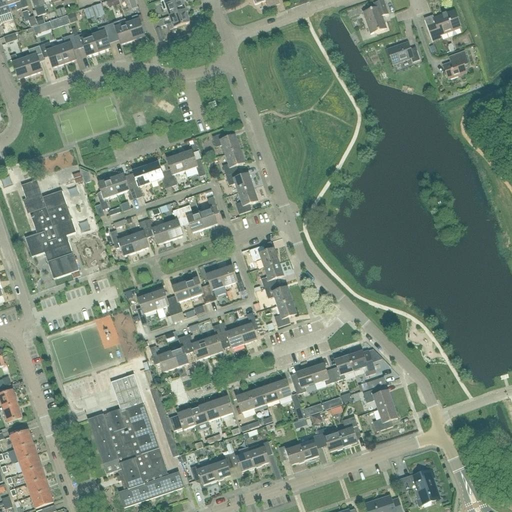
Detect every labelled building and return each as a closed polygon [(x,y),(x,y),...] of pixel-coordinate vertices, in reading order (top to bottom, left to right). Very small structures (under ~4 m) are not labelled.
[(8,8),(5,0),(0,0),(0,17),(10,14),(8,8)] [(5,0),(8,8),(15,5),(17,12),(28,8),(24,0),(5,0)] [(35,10),(37,18),(47,15),(44,7),(45,7),(42,0),(30,0),(34,10),(35,10)] [(128,0),(132,11),(138,9),(134,0),(128,0)] [(169,18),(185,13),(181,1),(174,4),(172,0),(168,0),(160,3),(163,13),(167,12),(169,18)] [(252,0),(255,6),(265,3),(268,9),(279,5),(277,0),(252,0)] [(363,14),(371,36),(387,30),(382,18),(389,16),(384,2),(374,5),(376,10),(363,14)] [(66,16),(64,8),(56,11),(59,19),(66,16)] [(461,29),(454,12),(434,20),(433,17),(425,20),(433,42),(441,39),(440,37),(461,29)] [(185,13),(169,18),(172,25),(168,26),(169,31),(189,24),(185,13)] [(127,26),(132,43),(144,39),(137,17),(132,19),(133,23),(127,26)] [(132,43),(127,26),(120,28),(119,23),(108,27),(112,39),(118,37),(121,47),(132,43)] [(35,36),(41,34),(38,27),(33,29),(32,29),(35,36)] [(112,39),(108,27),(98,31),(99,35),(92,37),(98,54),(110,50),(107,41),(112,39)] [(5,38),(16,35),(16,34),(17,34),(15,29),(3,33),(5,38)] [(155,31),(159,43),(165,41),(161,29),(155,31)] [(4,39),(6,45),(18,41),(16,35),(4,39)] [(86,39),(85,35),(79,37),(77,37),(74,39),(78,51),(83,49),(86,58),(98,54),(92,37),(86,39)] [(58,49),(64,66),(76,62),(73,52),(78,51),(74,39),(73,37),(62,40),(65,47),(58,49)] [(408,44),(388,51),(393,66),(411,60),(412,64),(421,62),(416,48),(410,50),(408,44)] [(64,66),(58,49),(51,51),(49,45),(39,48),(43,60),(48,58),(52,70),(64,66)] [(24,61),(30,77),(42,73),(38,64),(43,62),(43,60),(39,48),(28,52),(31,59),(24,61)] [(448,81),(466,74),(463,67),(469,64),(465,52),(452,56),(454,62),(443,67),(448,81)] [(30,77),(24,61),(18,63),(15,56),(10,58),(18,82),(30,77)] [(225,156),(240,151),(235,138),(226,141),(224,135),(212,139),(216,149),(222,147),(225,156)] [(226,177),(238,173),(236,168),(245,165),(240,151),(225,156),(228,166),(222,168),(226,177)] [(180,157),(185,173),(196,169),(200,178),(205,176),(200,161),(195,162),(192,153),(180,157)] [(166,173),(171,188),(177,186),(174,177),(185,173),(180,157),(167,161),(170,171),(166,173)] [(166,198),(173,196),(171,188),(166,173),(161,174),(158,165),(145,169),(151,185),(162,181),(165,190),(167,196),(166,196),(166,198)] [(136,183),(132,184),(137,200),(143,198),(140,188),(151,185),(145,169),(132,173),(136,183)] [(240,179),(238,173),(226,177),(229,187),(235,185),(238,195),(253,190),(248,176),(240,179)] [(137,200),(132,184),(127,186),(124,176),(111,181),(117,197),(127,193),(131,202),(137,200)] [(117,197),(111,181),(98,185),(101,195),(97,196),(102,212),(109,210),(105,200),(117,197)] [(62,193),(43,199),(37,182),(22,187),(26,201),(23,202),(28,215),(30,215),(37,236),(25,240),(32,259),(45,255),(49,264),(48,264),(54,281),(79,273),(73,256),(72,256),(66,238),(76,235),(62,193)] [(253,190),(238,195),(242,204),(236,206),(239,216),(251,212),(249,206),(258,203),(253,190)] [(199,214),(205,230),(217,226),(214,216),(218,215),(213,199),(207,201),(210,210),(199,214)] [(179,211),(184,227),(189,225),(192,235),(205,230),(199,214),(193,216),(189,207),(179,211)] [(184,227),(179,211),(173,213),(176,222),(165,226),(170,242),(183,238),(180,228),(184,227)] [(125,221),(114,225),(115,230),(124,227),(123,226),(126,225),(125,221)] [(170,242),(165,226),(154,230),(150,221),(145,223),(150,238),(155,237),(158,247),(170,242)] [(131,238),(136,254),(149,250),(145,240),(150,238),(145,223),(139,225),(142,234),(131,238)] [(96,225),(88,228),(91,236),(98,233),(96,225)] [(136,254),(131,238),(119,242),(116,233),(110,235),(116,250),(120,249),(124,259),(136,254)] [(276,251),(283,249),(282,243),(274,245),(276,251)] [(264,270),(279,265),(275,251),(266,254),(264,248),(252,252),(255,262),(261,260),(264,270)] [(284,278),(279,265),(264,270),(267,279),(261,281),(265,291),(277,286),(275,281),(284,278)] [(219,272),(225,288),(236,285),(239,294),(245,292),(239,276),(235,277),(231,268),(219,272)] [(205,287),(211,304),(217,302),(214,292),(225,288),(219,272),(207,276),(210,286),(205,287)] [(252,288),(260,287),(259,279),(266,278),(265,274),(251,275),(252,288)] [(185,284),(191,300),(202,297),(205,306),(211,304),(205,287),(201,289),(198,279),(185,284)] [(176,298),(171,299),(177,315),(182,313),(179,304),(191,300),(185,284),(172,288),(176,298)] [(278,289),(284,287),(283,285),(277,286),(265,291),(268,300),(274,298),(277,308),(292,303),(288,289),(279,292),(278,289)] [(177,315),(171,299),(167,301),(163,291),(151,296),(156,312),(167,308),(170,317),(177,315)] [(156,312),(151,296),(138,300),(141,310),(137,311),(142,328),(148,326),(145,316),(156,312)] [(292,303),(277,308),(280,317),(274,319),(278,329),(290,325),(288,319),(297,316),(292,303)] [(254,332),(261,330),(259,324),(256,325),(253,314),(247,317),(250,326),(239,330),(244,346),(257,342),(254,332)] [(166,322),(169,329),(184,324),(182,317),(166,322)] [(225,324),(218,326),(226,350),(231,348),(232,351),(244,346),(239,330),(228,334),(225,324)] [(226,350),(218,326),(212,328),(216,338),(204,342),(210,358),(222,354),(222,351),(226,350)] [(210,358),(204,342),(193,346),(190,336),(184,338),(190,355),(194,353),(197,363),(210,358)] [(170,354),(176,370),(188,366),(185,356),(190,355),(184,338),(178,340),(181,350),(170,354)] [(147,352),(149,358),(152,357),(155,367),(160,365),(163,374),(176,370),(170,354),(159,358),(156,348),(150,350),(147,352)] [(348,358),(354,373),(363,370),(366,378),(376,375),(370,358),(364,360),(362,354),(348,358)] [(331,371),(336,383),(345,380),(344,377),(354,373),(348,358),(335,362),(337,369),(331,371)] [(336,383),(331,371),(325,373),(323,366),(310,371),(315,386),(324,383),(326,387),(336,383)] [(117,369),(61,386),(68,408),(106,396),(109,407),(117,404),(113,388),(119,386),(116,376),(119,375),(117,369)] [(315,386),(310,371),(296,375),(298,382),(293,384),(297,396),(306,393),(305,389),(315,386)] [(11,386),(8,378),(3,380),(5,388),(11,386)] [(384,379),(367,384),(369,390),(385,385),(384,379)] [(273,386),(279,402),(291,398),(286,382),(273,386)] [(261,390),(267,406),(279,402),(273,386),(261,390)] [(366,405),(370,403),(374,402),(377,412),(393,406),(388,393),(381,395),(379,389),(367,394),(363,395),(366,405)] [(261,390),(249,394),(254,410),(267,406),(261,390)] [(0,403),(3,411),(18,406),(13,392),(0,396),(0,403)] [(240,409),(236,410),(238,416),(242,415),(254,410),(249,394),(236,399),(240,409)] [(215,403),(220,419),(233,415),(227,399),(215,403)] [(215,403),(203,407),(208,423),(220,419),(215,403)] [(331,410),(328,403),(322,405),(325,412),(331,410)] [(18,406),(3,411),(7,424),(22,419),(18,406)] [(165,466),(144,406),(121,414),(120,410),(108,414),(109,418),(105,419),(103,416),(88,421),(106,476),(122,471),(123,476),(117,478),(119,483),(125,481),(129,491),(119,495),(124,510),(184,490),(179,474),(168,477),(165,466)] [(376,434),(380,433),(393,428),(391,423),(398,420),(393,406),(377,412),(381,421),(373,424),(376,434)] [(203,407),(190,411),(196,427),(208,423),(203,407)] [(294,411),(298,422),(305,420),(301,408),(294,411)] [(312,416),(309,409),(303,411),(306,418),(312,416)] [(183,432),(196,427),(190,411),(178,415),(178,417),(169,420),(174,433),(182,430),(183,432)] [(345,432),(338,434),(344,450),(358,445),(355,438),(361,436),(356,424),(354,419),(342,423),(345,432)] [(266,428),(268,433),(270,436),(276,434),(274,430),(275,430),(273,425),(266,428)] [(15,451),(33,445),(29,433),(11,439),(15,451)] [(330,454),(344,450),(338,434),(329,438),(328,434),(318,437),(322,449),(328,447),(330,454)] [(322,449),(318,437),(308,440),(310,444),(300,448),(305,463),(319,458),(317,451),(322,449)] [(255,469),(250,454),(240,457),(239,454),(233,456),(232,455),(234,454),(231,445),(229,446),(227,441),(224,442),(228,453),(234,469),(240,467),(242,474),(255,469)] [(250,454),(255,469),(269,464),(267,458),(272,456),(268,443),(258,447),(249,450),(250,454)] [(19,463),(37,457),(33,445),(15,451),(19,463)] [(305,463),(300,448),(290,451),(289,447),(279,450),(284,463),(289,461),(292,468),(305,463)] [(211,467),(217,483),(230,478),(228,471),(234,469),(228,453),(223,454),(224,459),(220,460),(221,464),(211,467)] [(37,457),(19,463),(23,475),(41,468),(37,457)] [(217,483),(211,467),(202,471),(200,467),(191,470),(195,483),(201,481),(204,487),(217,483)] [(41,468),(23,475),(27,487),(45,480),(41,468)] [(434,478),(431,470),(408,478),(418,507),(439,500),(432,479),(434,478)] [(45,480),(27,487),(31,499),(49,492),(45,480)] [(49,492),(31,499),(35,510),(53,504),(49,492)] [(391,502),(389,498),(365,506),(367,511),(401,511),(397,500),(391,502)] [(5,511),(13,509),(11,503),(3,506),(5,511)]
